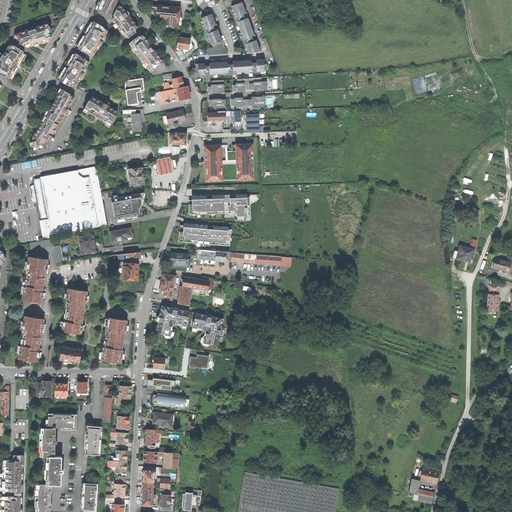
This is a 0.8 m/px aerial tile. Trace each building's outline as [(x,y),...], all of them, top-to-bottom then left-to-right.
[(105,14),(106,12),(108,14),(109,11),(112,13),(116,4),(117,0),(106,0),(107,0),(105,0),(102,0),(102,1),(100,0),(99,0),(97,5),(99,6),(97,10),(105,14)] [(249,52),(260,52),(256,40),(254,41),(253,40),(253,39),(256,37),(255,35),(254,36),(248,18),(245,19),(245,18),(244,17),(248,15),(247,12),(247,13),(246,13),(242,2),(240,3),(234,5),(231,6),(234,13),(233,14),(237,26),(239,26),(243,36),(241,37),(245,48),(247,47),(249,52)] [(122,7),(118,5),(113,15),(114,16),(113,19),(124,34),(125,33),(128,38),(136,32),(135,30),(138,28),(132,19),(128,15),(125,12),(126,12),(122,7)] [(165,28),(178,29),(178,22),(179,22),(180,7),(158,6),(158,7),(151,6),(151,9),(154,13),(159,20),(160,20),(160,21),(163,21),(163,25),(165,28)] [(208,55),(228,53),(225,47),(223,47),(223,46),(225,45),(223,40),(222,40),(218,30),(218,29),(215,30),(215,29),(214,28),(218,27),(217,24),(217,25),(216,25),(210,11),(204,13),(205,16),(201,18),(204,25),(202,25),(207,38),(209,38),(211,44),(212,44),(213,48),(207,48),(208,55)] [(86,54),(85,56),(91,59),(97,49),(98,50),(100,46),(100,47),(103,42),(102,42),(104,38),(104,37),(108,30),(104,28),(104,27),(94,21),(87,34),(85,32),(84,34),(83,35),(85,36),(78,48),(86,54)] [(49,40),(49,38),(50,38),(49,32),(51,31),(48,23),(38,26),(35,27),(28,30),(24,31),(18,33),(17,34),(15,38),(20,41),(19,43),(27,47),(34,45),(38,44),(49,40)] [(139,36),(129,43),(151,72),(160,65),(160,64),(163,61),(153,48),(143,34),(139,37),(139,36)] [(190,39),(179,37),(178,42),(177,48),(189,49),(190,39)] [(0,74),(8,79),(15,66),(17,68),(18,66),(19,65),(16,63),(24,51),(14,45),(13,46),(9,43),(5,51),(4,50),(2,54),(1,53),(0,55),(0,74)] [(70,85),(74,88),(78,81),(79,81),(81,78),(82,78),(84,74),(84,73),(86,70),(85,69),(91,59),(85,56),(84,58),(75,53),(68,65),(67,64),(66,66),(65,67),(67,68),(59,80),(69,86),(70,85)] [(203,81),(210,81),(210,76),(214,76),(214,74),(225,73),(225,75),(238,74),(238,72),(249,71),(249,73),(261,72),(261,71),(267,70),(268,67),(267,64),(265,64),(264,59),(257,60),(257,59),(256,59),(257,63),(255,63),(254,63),(254,59),(251,59),(252,59),(252,60),(233,61),(233,64),(232,64),(231,64),(230,60),(228,60),(228,61),(228,62),(209,63),(210,66),(208,66),(207,66),(207,62),(204,62),(204,63),(195,64),(198,71),(201,71),(201,77),(203,77),(203,81)] [(267,76),(238,79),(233,79),(234,92),(257,90),(268,90),(267,76)] [(163,91),(184,86),(182,80),(182,77),(172,79),(174,87),(173,87),(172,85),(169,85),(168,82),(165,83),(163,91)] [(127,80),(129,104),(142,103),(141,91),(146,91),(145,78),(127,80)] [(221,91),(225,91),(224,83),(211,84),(212,86),(208,86),(209,92),(212,92),(212,93),(220,92),(221,91)] [(188,86),(184,86),(163,91),(154,93),(155,100),(168,97),(168,99),(170,98),(170,97),(175,96),(174,92),(178,91),(180,100),(191,97),(189,92),(188,86)] [(50,112),(47,117),(54,121),(55,120),(59,123),(65,113),(66,113),(69,109),(68,108),(74,97),(70,95),(70,94),(63,90),(60,95),(58,94),(58,95),(54,101),(53,100),(52,102),(51,103),(52,104),(49,110),(48,111),(50,112)] [(115,115),(118,111),(108,105),(108,104),(104,102),(104,103),(93,96),(90,100),(89,100),(84,108),(89,111),(88,112),(89,113),(95,116),(95,117),(96,118),(98,119),(99,118),(105,122),(106,122),(107,121),(111,124),(116,116),(115,115)] [(234,98),(231,98),(231,105),(235,104),(235,106),(236,106),(237,110),(261,109),(261,105),(266,105),(266,96),(252,97),(252,98),(244,99),(243,97),(235,97),(234,98)] [(213,99),(210,99),(210,106),(213,105),(213,108),(214,108),(215,111),(227,110),(226,98),(222,99),(222,98),(213,98),(213,99)] [(41,120),(42,121),(44,122),(47,117),(50,112),(48,111),(49,110),(47,109),(41,120)] [(134,131),(145,130),(144,110),(133,111),(134,131)] [(182,110),(166,114),(170,128),(178,126),(178,124),(182,123),(182,121),(185,120),(184,116),(182,110)] [(230,132),(247,132),(260,131),(260,113),(247,114),(241,114),(241,111),(218,111),(218,112),(208,112),(208,117),(208,121),(230,121),(230,132)] [(54,121),(47,117),(44,122),(42,121),(38,128),(37,127),(36,129),(35,130),(36,131),(32,138),(33,140),(32,141),(33,146),(35,145),(36,150),(46,148),(45,143),(48,139),(53,142),(55,137),(52,135),(59,125),(54,122),(54,121)] [(186,134),(176,133),(176,136),(171,135),(170,143),(176,143),(186,144),(186,139),(186,134)] [(236,144),(231,144),(232,151),(227,151),(227,161),(221,161),(222,180),(237,179),(236,144)] [(237,179),(253,178),(252,144),(245,144),(236,144),(237,179)] [(206,180),(222,180),(221,161),(221,147),(213,147),(204,147),(206,180)] [(173,170),(170,156),(155,160),(158,173),(173,170)] [(96,166),(78,170),(78,174),(83,177),(89,176),(98,226),(107,224),(96,166)] [(148,170),(147,167),(128,169),(130,185),(144,183),(143,178),(144,177),(144,176),(144,175),(144,174),(143,173),(142,173),(142,171),(148,170)] [(120,173),(119,168),(103,171),(104,177),(120,173)] [(34,187),(30,187),(31,194),(32,200),(36,200),(42,236),(98,226),(89,176),(83,177),(78,174),(78,170),(34,178),(33,181),(34,187)] [(237,217),(251,216),(250,202),(253,202),(253,192),(191,195),(192,213),(231,211),(231,213),(237,212),(237,217)] [(140,193),(111,198),(115,219),(138,215),(140,207),(137,206),(137,203),(136,200),(142,199),(140,193)] [(483,205),(501,209),(503,201),(488,197),(485,197),(483,205)] [(179,235),(199,234),(211,234),(214,234),(213,221),(202,222),(191,222),(191,225),(185,225),(185,221),(179,221),(179,225),(178,225),(178,228),(179,235)] [(110,232),(112,243),(127,240),(127,239),(134,238),(133,234),(133,232),(131,232),(130,228),(110,232)] [(199,234),(200,249),(211,250),(211,234),(199,234)] [(79,237),(82,254),(95,251),(94,243),(92,235),(79,237)] [(52,238),(29,243),(30,249),(53,245),(52,238)] [(60,245),(54,246),(56,263),(63,261),(60,247),(60,245)] [(68,246),(60,247),(63,261),(70,260),(68,246)] [(473,255),(474,249),(460,246),(458,252),(454,251),(453,257),(469,262),(470,259),(472,259),(473,255)] [(198,249),(197,265),(215,266),(216,260),(227,261),(228,252),(211,250),(200,249),(198,249)] [(266,255),(231,252),(230,261),(278,265),(279,256),(266,255)] [(171,259),(170,265),(189,266),(190,259),(188,259),(188,254),(171,253),(171,259)] [(22,300),(42,303),(43,292),(42,292),(43,287),(43,283),(44,278),(45,273),(45,270),(46,270),(48,259),(28,256),(26,270),(28,271),(26,286),(24,286),(22,300)] [(502,270),(509,271),(511,262),(507,261),(494,258),(493,264),(496,264),(495,268),(502,270)] [(128,262),(125,262),(124,278),(137,279),(138,270),(138,267),(137,267),(138,263),(128,263),(128,262)] [(226,280),(233,282),(234,275),(227,274),(227,275),(221,273),(220,280),(225,281),(226,280)] [(172,296),(173,292),(174,292),(174,290),(173,290),(174,282),(176,282),(176,280),(175,280),(175,276),(163,274),(161,284),(159,294),(172,296)] [(180,304),(189,306),(191,293),(192,288),(206,290),(207,290),(209,281),(184,277),(180,304)] [(487,310),(497,310),(498,303),(499,303),(499,302),(499,301),(498,301),(499,286),(489,285),(489,287),(489,290),(487,310)] [(87,291),(68,288),(66,299),(69,299),(66,321),(63,321),(62,331),(82,334),(83,324),(82,324),(83,319),(85,306),(86,301),(87,291)] [(205,296),(206,290),(192,288),(191,293),(205,296)] [(163,334),(170,336),(171,331),(170,331),(171,327),(173,327),(173,325),(177,325),(177,324),(182,325),(181,326),(186,327),(188,320),(187,320),(189,312),(177,310),(177,308),(174,307),(173,309),(161,306),(159,314),(156,332),(163,334)] [(193,321),(191,328),(197,329),(197,327),(201,328),(201,330),(205,331),(204,333),(206,334),(205,338),(204,338),(203,343),(210,344),(218,345),(223,319),(211,317),(211,315),(208,314),(207,316),(195,313),(194,319),(194,321),(193,321)] [(44,319),(25,316),(23,330),(25,330),(23,346),(20,345),(18,359),(38,362),(40,351),(39,351),(39,348),(39,347),(40,337),(41,338),(41,332),(42,329),(43,330),(44,319)] [(101,360),(121,363),(123,349),(122,349),(124,334),(125,334),(127,320),(108,317),(106,327),(105,331),(108,331),(105,347),(103,346),(103,349),(101,360)] [(66,348),(62,347),(60,359),(79,363),(81,350),(77,349),(73,348),(73,349),(72,349),(70,349),(71,348),(66,347),(66,348)] [(192,349),(190,367),(212,369),(213,355),(205,355),(205,350),(192,349)] [(153,368),(164,369),(165,363),(167,364),(168,358),(154,358),(154,361),(153,368)] [(176,386),(176,379),(155,377),(154,379),(149,379),(149,387),(173,389),(174,386),(176,386)] [(37,395),(51,395),(51,381),(46,381),(43,381),(43,383),(37,383),(37,395)] [(55,383),(54,396),(67,396),(67,383),(63,383),(62,382),(61,382),(60,382),(59,383),(55,383)] [(77,382),(77,394),(79,394),(79,393),(84,393),(84,392),(87,392),(87,382),(82,382),(77,382)] [(0,392),(0,398),(3,399),(3,404),(3,409),(2,409),(1,414),(8,414),(8,399),(9,399),(9,384),(5,384),(4,386),(4,388),(0,392)] [(131,385),(120,385),(120,394),(116,394),(116,404),(119,404),(120,400),(122,400),(122,397),(130,398),(131,392),(131,385)] [(441,398),(455,403),(457,396),(443,392),(441,398)] [(157,404),(186,408),(187,397),(158,393),(158,394),(156,394),(155,394),(154,395),(154,398),(154,401),(154,402),(155,403),(157,403),(157,404)] [(111,409),(112,397),(105,397),(103,422),(111,422),(111,414),(111,409)] [(48,413),(48,428),(55,428),(56,427),(57,427),(57,428),(60,428),(76,428),(76,414),(48,413)] [(159,426),(171,427),(173,415),(154,413),(154,418),(153,423),(159,424),(159,426)] [(129,417),(118,416),(117,427),(128,428),(129,423),(129,417)] [(85,454),(99,454),(101,426),(87,425),(85,444),(85,454)] [(40,456),(47,456),(55,456),(55,443),(57,443),(57,442),(57,441),(55,441),(55,428),(48,428),(41,427),(41,433),(42,433),(42,442),(40,442),(40,444),(41,444),(41,450),(40,450),(40,456)] [(145,444),(155,445),(155,439),(157,438),(157,436),(155,436),(156,434),(161,434),(161,430),(146,429),(145,437),(145,444)] [(128,432),(115,431),(111,431),(111,433),(113,433),(113,434),(115,434),(115,436),(118,436),(118,442),(128,443),(128,436),(128,432)] [(127,450),(117,450),(117,457),(108,457),(108,460),(126,461),(127,456),(127,450)] [(144,462),(156,462),(157,455),(164,456),(163,467),(171,468),(172,453),(165,452),(160,452),(144,451),(144,457),(144,462)] [(8,456),(3,456),(1,511),(21,511),(22,497),(21,497),(21,494),(21,491),(22,491),(23,473),(22,473),(22,470),(22,467),(23,467),(24,455),(9,455),(9,456),(8,456)] [(46,478),(46,484),(51,484),(61,484),(61,471),(63,472),(63,470),(63,469),(61,469),(61,456),(55,456),(47,456),(47,461),(48,461),(47,478),(46,478)] [(126,465),(126,461),(108,460),(108,465),(112,465),(112,470),(120,470),(122,470),(126,470),(126,465)] [(423,500),(432,502),(434,492),(418,489),(420,480),(420,479),(436,482),(438,477),(439,472),(422,468),(422,469),(414,467),(412,478),(409,478),(406,491),(417,493),(417,494),(417,495),(416,498),(423,499),(423,500)] [(143,476),(142,482),(154,483),(154,475),(156,475),(156,472),(154,472),(154,471),(143,470),(143,476)] [(237,511),(335,511),(339,488),(244,472),(237,511)] [(125,491),(125,480),(118,479),(118,483),(115,483),(115,491),(113,491),(112,494),(106,494),(106,498),(112,498),(114,498),(114,494),(124,495),(125,491)] [(153,497),(155,497),(155,494),(153,494),(154,485),(157,485),(157,487),(160,487),(170,488),(170,484),(157,483),(154,483),(142,482),(142,493),(141,505),(152,506),(153,497)] [(81,511),(96,511),(98,483),(83,483),(82,496),(81,511)] [(36,511),(50,511),(51,498),(51,484),(46,484),(37,484),(37,489),(38,489),(37,506),(36,506),(36,511)] [(184,492),(184,510),(197,510),(197,492),(184,492)] [(161,502),(161,510),(164,510),(172,511),(172,507),(170,507),(170,502),(171,502),(171,501),(170,501),(170,495),(162,495),(161,502)] [(124,504),(110,503),(110,507),(113,507),(112,511),(123,511),(124,507),(124,504)]
